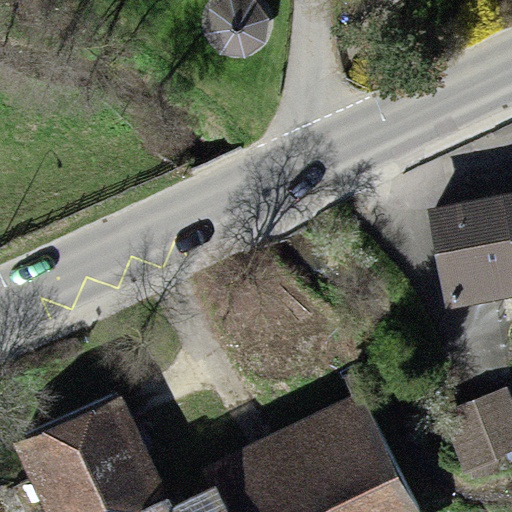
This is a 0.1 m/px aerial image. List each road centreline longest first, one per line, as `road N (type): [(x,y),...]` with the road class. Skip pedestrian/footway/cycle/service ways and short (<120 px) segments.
road 1 (primary): [(0,307),(315,165)]
road 2 (primary): [(315,165),(511,73)]
road 3 (unclassified): [(315,165),(321,0)]
